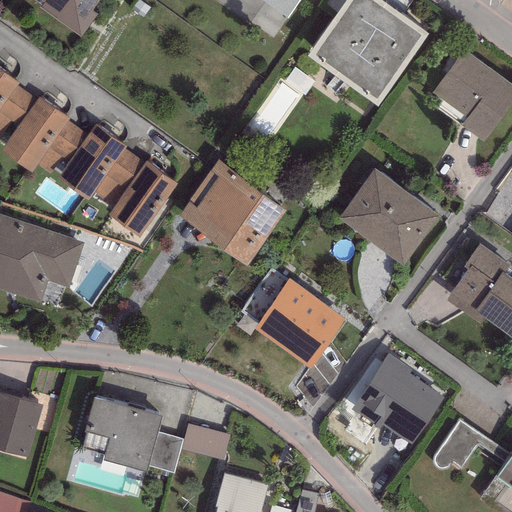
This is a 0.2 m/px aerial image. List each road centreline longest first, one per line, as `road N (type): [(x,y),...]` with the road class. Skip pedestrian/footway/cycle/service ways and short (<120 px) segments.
road 1 (residential): [(297,437),(511,155)]
road 2 (residential): [(0,348),(158,364),(220,383),(297,437)]
